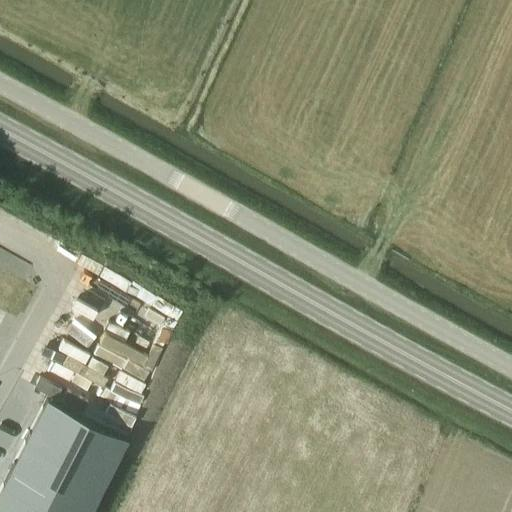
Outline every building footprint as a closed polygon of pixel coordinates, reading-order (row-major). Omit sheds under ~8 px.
[(0,194),(0,338),(62,226),(0,194)] [(124,322),(118,332),(163,357),(168,347),(124,322)] [(95,364),(102,356),(73,330),(66,338),(95,364)] [(64,348),(57,357),(90,381),(97,372),(64,348)] [(124,376),(132,356),(123,353),(116,373),(124,376)] [(81,392),(85,381),(56,368),(51,379),(81,392)] [(103,374),(99,385),(129,395),(132,384),(103,374)] [(25,375),(11,398),(23,406),(37,382),(25,375)] [(0,472),(0,511),(80,511),(121,432),(41,391),(0,472)] [(85,398),(81,409),(111,420),(118,402),(107,398),(105,405),(85,398)]
